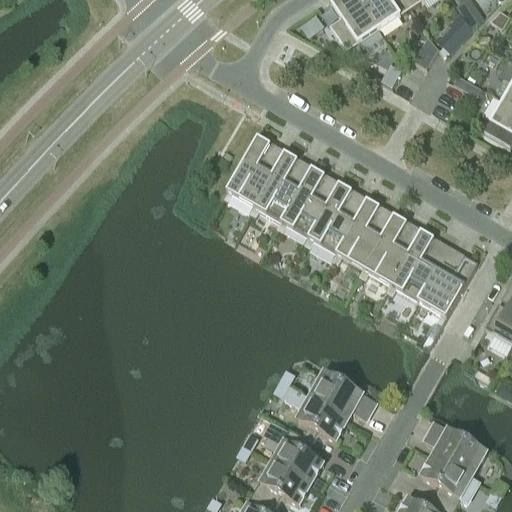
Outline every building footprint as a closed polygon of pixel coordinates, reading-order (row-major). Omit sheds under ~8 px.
[(379,36),(354,0),(343,0),(330,9),(344,29),(333,37),(346,57),(357,49),(358,50),(379,36)] [(354,0),(379,36),(400,22),(400,21),(410,14),(401,0),(387,0),(386,1),(385,0),(354,0)] [(401,0),(410,14),(421,7),(432,0),(401,0)] [(511,91),(503,108),(511,112),(511,91)] [(511,112),(503,108),(490,130),(491,130),(484,142),(505,154),(511,142),(511,112)] [(232,201),(253,213),(254,214),(273,180),(272,180),(258,172),(271,151),(257,143),(222,204),(228,207),(232,201)] [(254,214),(253,213),(249,220),(255,223),(259,217),(280,229),(281,230),(300,196),(299,195),(286,188),(298,167),(284,159),(272,180),(273,180),(254,214)] [(281,230),(280,229),(276,235),(282,239),(286,232),(307,245),(308,245),(328,212),(326,211),(313,203),(325,182),(311,174),(299,195),(300,196),(281,230)] [(308,245),(307,245),(304,251),(310,254),(313,248),(335,261),(336,261),(355,228),(354,227),(340,219),(352,198),(338,190),(326,211),(328,212),(308,245)] [(336,261),(335,261),(332,267),(337,270),(341,264),(362,276),(363,277),(382,243),(381,243),(368,235),(380,214),(366,206),(354,227),(355,228),(336,261)] [(363,277),(362,276),(358,283),(364,286),(368,280),(389,292),(390,293),(410,259),(408,258),(395,251),(407,230),(393,222),(381,243),(382,243),(363,277)] [(418,308),(437,275),(422,266),(434,245),(421,237),(408,258),(410,259),(390,293),(389,292),(386,298),(392,302),(395,295),(418,308)] [(452,283),(437,275),(418,308),(440,321),(436,327),(442,331),(477,270),(464,262),(452,283)] [(511,351),(511,318),(499,311),(511,290),(510,289),(484,335),(511,351)] [(290,394),(347,427),(352,419),(364,427),(375,409),(324,379),(310,405),(291,394),(290,394)] [(347,427),(290,394),(284,405),(303,416),(297,426),(309,432),(303,443),(290,435),(289,436),(312,449),(318,438),(335,448),(347,427)] [(433,463),(478,489),(478,488),(472,484),(486,459),(435,430),(425,448),(437,455),(433,463)] [(312,449),(289,436),(282,448),(284,449),(272,469),(311,491),(322,470),(305,460),(312,449)] [(478,489),(433,463),(421,483),(438,493),(432,505),(444,511),(457,511),(461,506),(466,509),(478,489)] [(311,491),(272,469),(261,489),(259,488),(252,500),(273,511),(275,511),(281,502),(299,511),(311,491)] [(273,511),(252,500),(245,511),(273,511)]
